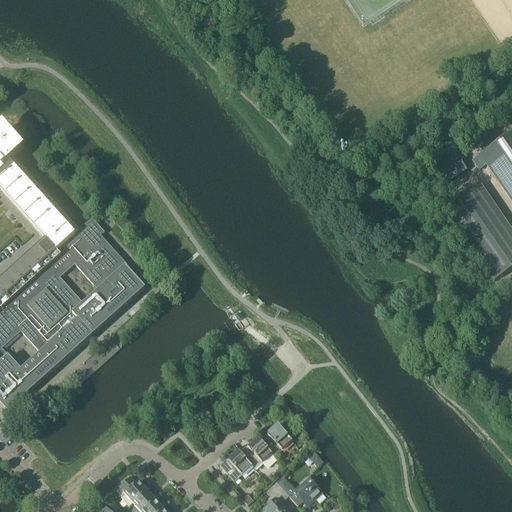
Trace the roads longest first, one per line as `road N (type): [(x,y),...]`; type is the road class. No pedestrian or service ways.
road 1 (unknown): [(427,267),(342,185),(209,0)]
road 2 (residential): [(56,511),(122,452),(152,456),(181,481)]
